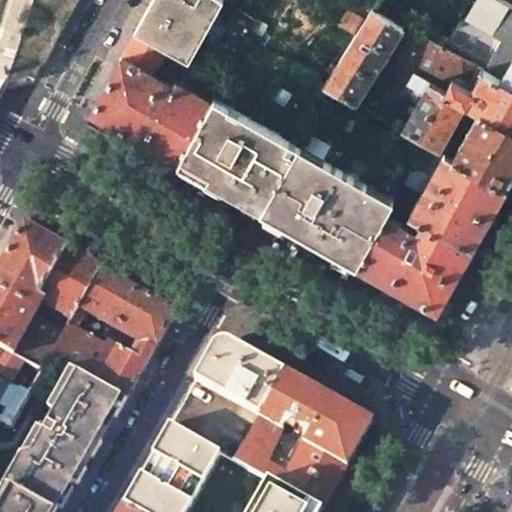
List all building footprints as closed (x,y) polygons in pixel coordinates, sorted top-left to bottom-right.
[(176,162),(260,209),(329,89),(324,85),(325,84),(256,43),(261,35),(252,30),(257,22),(221,0),(152,0),(153,0),(138,27),(135,32),(164,48),(221,80),(217,86),(218,87),(210,101),(207,106),(199,122),(176,162)] [(511,6),(500,0),(455,0),(450,10),(511,45),(511,59),(501,80),(511,85),(511,6)] [(511,85),(501,80),(372,10),(325,84),(324,85),(329,89),(355,103),(395,38),(403,44),(399,52),(451,81),(445,91),(417,75),(410,88),(422,95),(403,130),(426,143),(439,150),(447,136),(456,117),(464,103),(511,129),(511,85)] [(164,48),(135,32),(112,66),(86,115),(133,137),(176,162),(199,122),(207,106),(210,101),(174,81),(171,86),(150,73),(164,48)] [(357,264),(386,213),(404,181),(426,143),(403,130),(355,103),(329,89),(260,209),(357,264)] [(511,173),(511,129),(464,103),(456,117),(470,125),(460,143),(447,136),(439,150),(505,187),(511,173)] [(439,150),(426,143),(404,181),(422,191),(409,214),(422,221),(470,248),(505,187),(439,150)] [(470,248),(422,221),(417,231),(386,213),(357,264),(436,309),(470,248)] [(101,269),(22,224),(0,262),(0,348),(9,353),(40,298),(73,317),(79,307),(81,304),(101,269)] [(177,311),(101,269),(81,304),(157,346),(177,311)] [(85,311),(79,307),(73,317),(63,336),(51,356),(71,367),(75,369),(127,398),(147,363),(118,347),(121,341),(119,336),(82,316),(85,311)] [(63,336),(33,319),(13,355),(42,372),(51,356),(63,336)] [(195,379),(260,418),(285,373),(261,360),(238,347),(209,354),(195,379)] [(0,418),(12,426),(42,372),(13,355),(9,353),(0,348),(0,418)] [(56,404),(75,369),(71,367),(49,407),(55,411),(58,405),(56,404)] [(127,398),(75,369),(56,404),(58,405),(55,411),(44,431),(37,427),(31,437),(0,492),(0,511),(55,511),(73,482),(78,485),(88,468),(103,441),(98,438),(112,413),(117,416),(127,398)] [(329,398),(285,373),(260,418),(236,460),(323,509),(362,440),(372,422),(329,398)] [(145,466),(211,503),(236,460),(170,423),(155,448),(145,466)] [(321,511),(323,509),(236,460),(211,503),(226,511),(321,511)] [(135,511),(206,511),(211,503),(145,466),(123,505),(135,511)] [(226,511),(211,503),(206,511),(226,511)]
